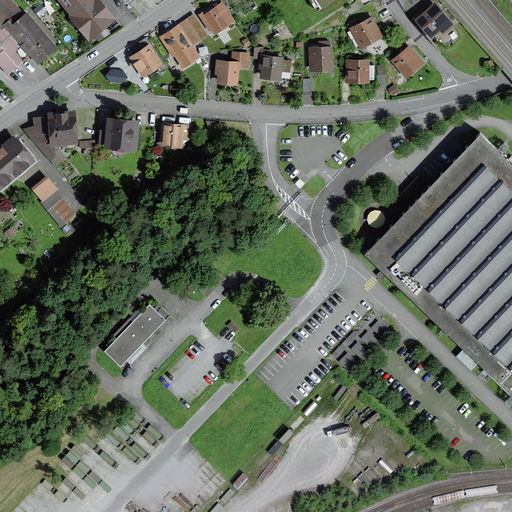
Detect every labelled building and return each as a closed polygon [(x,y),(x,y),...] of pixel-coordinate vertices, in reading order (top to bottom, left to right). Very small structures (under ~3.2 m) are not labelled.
[(22,40),(39,59),(54,46),(23,11),(21,13),(9,0),(0,0),(0,26),(6,33),(11,29),(22,40)] [(69,0),(80,12),(93,0),(69,0)] [(93,0),(80,12),(69,20),(85,38),(110,18),(95,0),(93,0)] [(212,28),(215,31),(233,19),(223,4),(219,7),(217,3),(199,15),(210,30),(212,28)] [(427,27),(433,34),(439,28),(443,32),(451,26),(435,7),(420,20),(423,23),(421,25),(424,29),(427,27)] [(354,27),(363,44),(381,34),(373,18),(359,25),(356,20),(349,24),(351,29),(354,27)] [(12,48),(22,40),(11,29),(6,33),(0,26),(0,49),(7,43),(12,48)] [(170,46),(183,64),(197,55),(179,27),(165,36),(163,34),(160,36),(168,48),(170,46)] [(146,37),(128,49),(131,54),(149,42),(146,37)] [(248,38),(243,41),(246,47),(251,44),(248,38)] [(310,47),(310,65),(314,65),(314,68),(331,67),(330,41),(322,41),(323,47),(310,47)] [(7,43),(0,49),(0,65),(8,74),(23,61),(12,48),(7,43)] [(400,45),(390,54),(394,60),(406,74),(419,63),(417,61),(420,58),(410,46),(405,51),(400,45)] [(135,65),(142,74),(159,62),(149,47),(131,59),(133,62),(131,63),(133,66),(135,65)] [(263,66),(262,75),(290,78),(291,60),(271,58),(272,52),(262,51),(260,66),(263,66)] [(233,52),(232,63),(237,63),(237,67),(247,68),(248,53),(233,52)] [(346,61),(346,79),(374,80),(374,65),(367,65),(367,61),(346,61)] [(236,82),(237,67),(237,63),(232,63),(217,62),(217,69),(220,70),(219,81),(236,82)] [(104,76),(107,82),(117,82),(121,78),(118,72),(108,71),(104,76)] [(311,78),(303,78),(303,94),(311,94),(311,78)] [(35,119),(35,130),(42,129),(42,139),(53,139),(54,139),(55,146),(67,145),(66,138),(74,137),(73,116),(41,118),(41,119),(35,119)] [(101,130),(100,143),(134,146),(136,122),(110,120),(109,131),(101,130)] [(162,124),(161,135),(164,135),(163,143),(181,145),(182,126),(162,124)] [(365,253),(511,393),(511,162),(480,132),(365,253)] [(0,148),(0,180),(29,156),(13,137),(0,148)] [(53,139),(42,139),(34,140),(55,165),(64,158),(57,149),(53,149),(53,139)] [(49,195),(52,199),(60,193),(47,178),(34,188),(44,200),(49,195)] [(76,213),(62,198),(52,207),(66,222),(76,213)] [(86,205),(76,213),(80,218),(90,209),(86,205)] [(14,225),(5,233),(10,239),(19,231),(14,225)] [(216,271),(199,289),(207,296),(224,278),(216,271)] [(104,350),(121,366),(143,343),(147,347),(175,319),(162,306),(157,310),(149,303),(104,350)] [(378,321),(372,327),(385,340),(391,334),(378,321)] [(368,331),(362,338),(375,351),(381,344),(368,331)] [(371,355),(357,342),(351,348),(365,361),(371,355)] [(361,366),(347,353),(340,361),(353,374),(361,366)]
